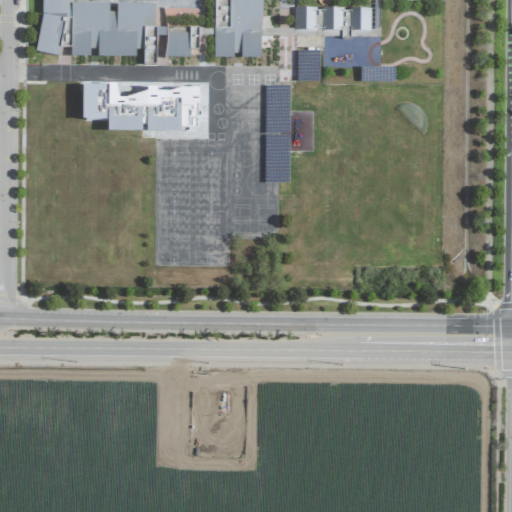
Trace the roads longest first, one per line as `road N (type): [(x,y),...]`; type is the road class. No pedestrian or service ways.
road 1 (secondary): [(511,326),(0,317)]
road 2 (secondary): [(0,348),(357,351)]
road 3 (residential): [(1,318),(5,0)]
road 4 (secondary): [(357,351),(511,353)]
